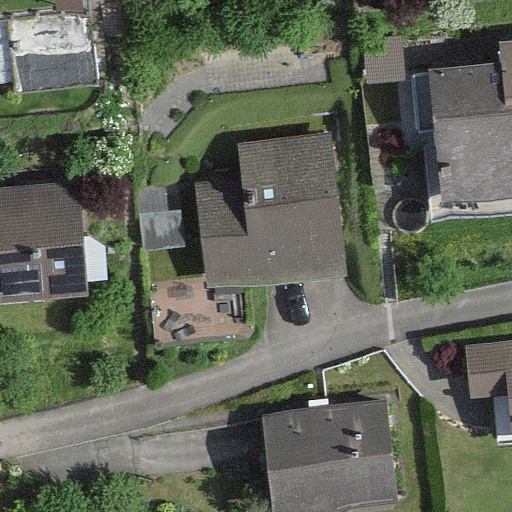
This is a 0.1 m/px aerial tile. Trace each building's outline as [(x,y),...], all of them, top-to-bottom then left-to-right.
[(98,4),(0,5),(0,73),(99,72),(98,4)] [(426,66),(439,205),(511,197),(511,35),(492,37),(494,60),(426,66)] [(202,186),(209,284),(339,274),(328,137),(236,144),(239,183),(202,186)] [(0,190),(0,296),(66,291),(59,187),(0,190)] [(507,372),(511,439),(511,438),(511,342),(467,345),(469,375),(507,372)] [(266,416),(274,511),(298,511),(393,503),(385,405),(266,416)]
